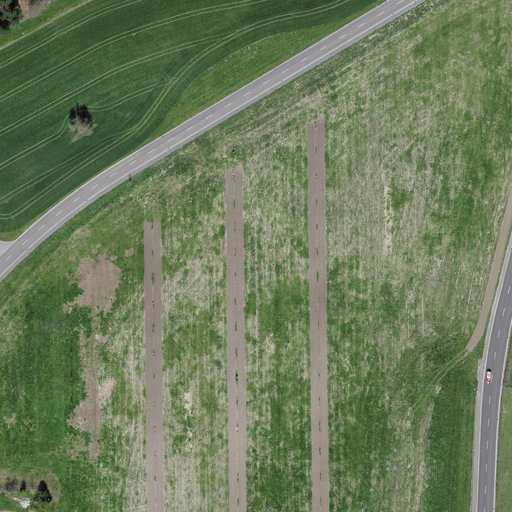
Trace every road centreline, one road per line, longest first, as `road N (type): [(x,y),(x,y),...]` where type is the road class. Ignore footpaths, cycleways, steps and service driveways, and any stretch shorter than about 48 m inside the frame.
road 1 (tertiary): [(0,267),(78,193),(403,0)]
road 2 (secondary): [(511,279),(493,359),(484,511)]
